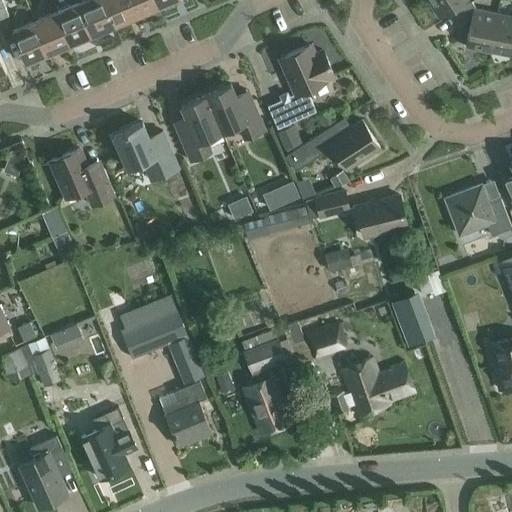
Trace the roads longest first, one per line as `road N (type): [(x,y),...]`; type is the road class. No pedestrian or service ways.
road 1 (tertiary): [(153,511),(278,480),(511,462)]
road 2 (residential): [(0,115),(51,119),(218,47),(264,0)]
road 3 (residential): [(362,0),(363,27),(419,113),(462,135),(511,121)]
